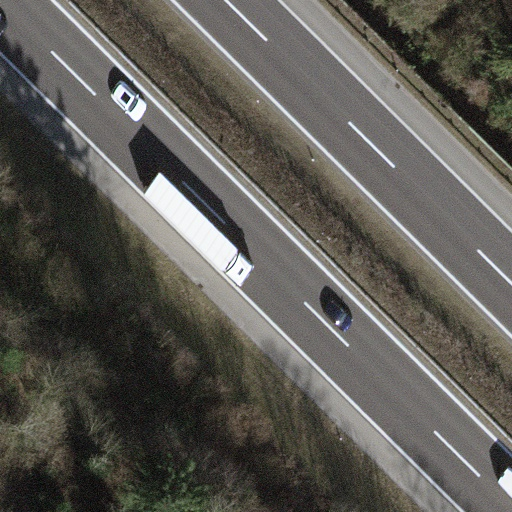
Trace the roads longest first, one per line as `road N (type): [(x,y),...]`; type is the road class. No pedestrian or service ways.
road 1 (motorway): [(0,2),(511,509)]
road 2 (motorway): [(511,281),(228,0)]
